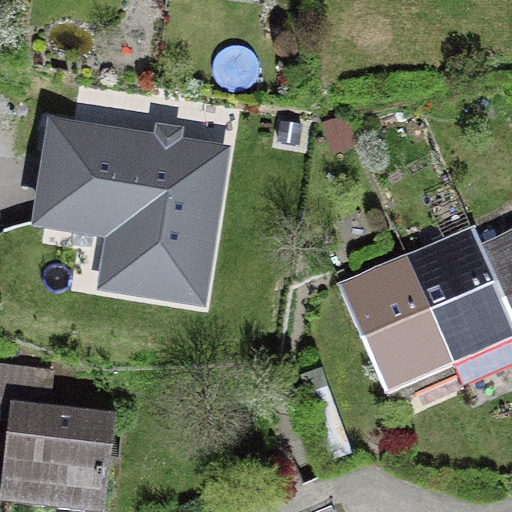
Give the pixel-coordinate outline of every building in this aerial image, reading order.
[(218,157),(57,132),(43,218),(126,231),(117,284),(196,296),(218,157)] [(472,230),(406,259),(453,364),(463,388),(511,366),(511,320),(480,248),(472,230)] [(511,320),(511,234),(480,248),(511,320)] [(385,393),(453,364),(406,259),(339,288),(385,393)] [(100,511),(111,415),(43,407),(47,371),(0,365),(0,420),(12,421),(8,461),(18,462),(13,503),(96,511),(100,511)]
